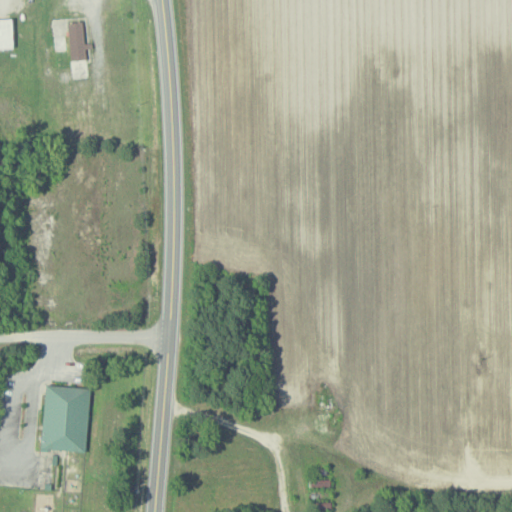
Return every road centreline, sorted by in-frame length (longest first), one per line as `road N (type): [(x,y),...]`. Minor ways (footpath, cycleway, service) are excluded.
road 1 (primary): [(153,511),(173,266),(161,0)]
road 2 (residential): [(167,348),(128,336),(0,336)]
